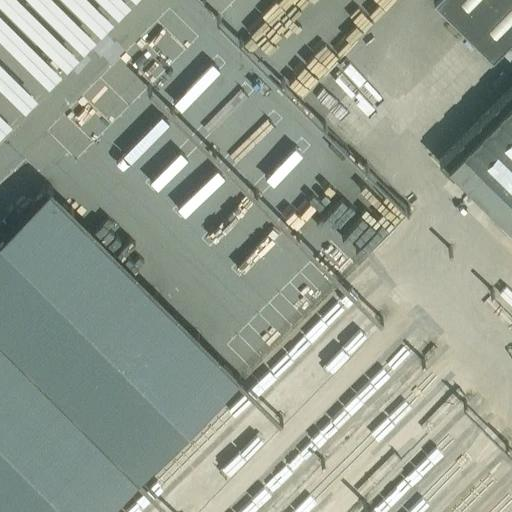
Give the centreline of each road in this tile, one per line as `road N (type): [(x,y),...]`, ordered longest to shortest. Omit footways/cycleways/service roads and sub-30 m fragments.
road 1 (unknown): [(31,138),(243,336)]
road 2 (unknown): [(217,37),(333,162)]
